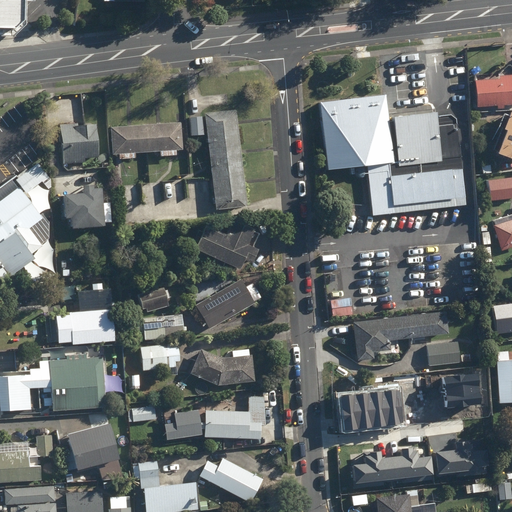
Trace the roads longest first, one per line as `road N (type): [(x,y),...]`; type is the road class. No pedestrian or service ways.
road 1 (residential): [(315,511),(281,35)]
road 2 (secondary): [(0,70),(176,48)]
